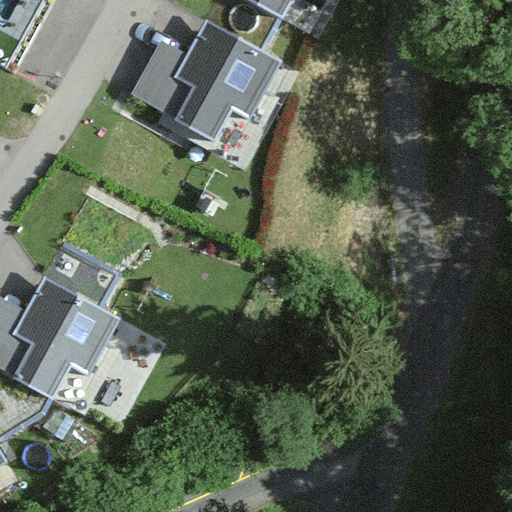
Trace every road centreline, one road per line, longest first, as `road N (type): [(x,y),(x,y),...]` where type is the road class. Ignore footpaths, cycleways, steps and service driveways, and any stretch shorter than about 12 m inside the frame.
road 1 (residential): [(441,306),(422,293),(410,206),(415,0)]
road 2 (residential): [(441,306),(511,72)]
road 3 (residential): [(130,0),(0,204)]
road 4 (residential): [(393,448),(226,511)]
road 5 (residential): [(393,448),(441,306)]
